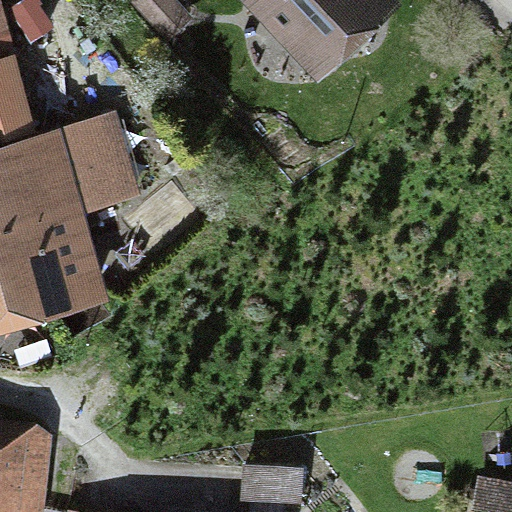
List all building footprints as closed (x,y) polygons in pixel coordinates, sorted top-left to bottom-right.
[(21,0),(0,0),(0,127),(1,130),(56,114),(21,0)] [(383,4),(379,0),(261,0),(317,63),(383,4)] [(1,130),(0,129),(0,319),(132,282),(107,195),(161,180),(136,91),(56,114),(1,130)] [(46,431),(0,425),(0,511),(17,511),(19,501),(37,504),(46,431)] [(304,466),(249,463),(247,496),(303,499),(304,466)] [(511,511),(511,488),(483,482),(476,511),(511,511)]
